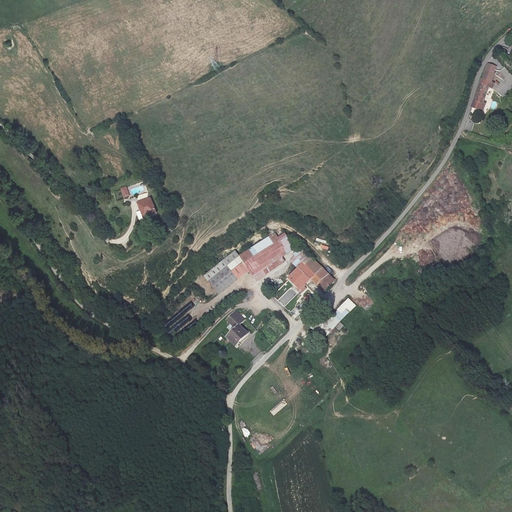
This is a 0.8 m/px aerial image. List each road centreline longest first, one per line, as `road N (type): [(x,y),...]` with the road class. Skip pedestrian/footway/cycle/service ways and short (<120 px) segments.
road 1 (unclassified): [(511,33),(480,70),(440,167),(233,394),(230,511)]
road 2 (track): [(0,182),(74,296),(177,360),(229,310),(267,300)]
road 3 (track): [(133,211),(127,235),(110,240),(0,126)]
